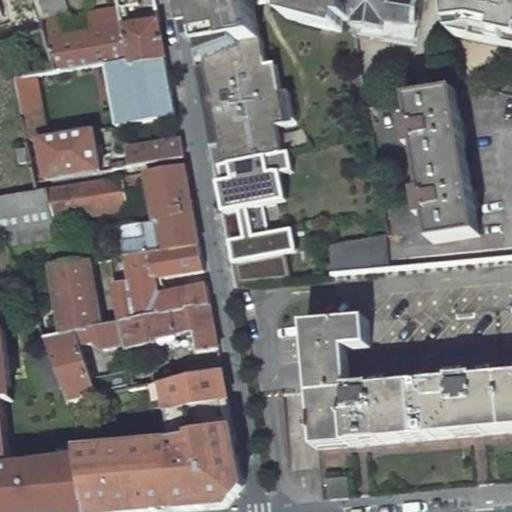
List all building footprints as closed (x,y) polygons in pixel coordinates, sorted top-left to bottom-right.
[(34,0),(0,0),(0,46),(45,33),(34,0)] [(34,0),(45,33),(58,74),(93,68),(131,61),(125,28),(122,14),(121,9),(89,15),(92,34),(65,39),(62,19),(69,18),(63,0),(34,0)] [(119,0),(121,9),(122,14),(128,13),(128,9),(127,10),(127,7),(136,6),(135,0),(119,0)] [(222,146),(226,166),(285,155),(280,128),(289,126),(278,67),(269,68),(264,41),(261,42),(255,7),(272,4),(273,8),(286,9),(285,13),(353,23),(349,0),(186,0),(194,40),(203,89),(215,86),(217,98),(216,99),(214,99),(212,101),(211,104),(211,106),(211,108),(212,110),(213,112),(215,113),(217,114),(220,114),(223,130),(214,132),(217,147),(222,146)] [(421,0),(349,0),(353,23),(356,38),(358,38),(368,39),(369,32),(384,35),(383,42),(416,47),(424,0),(421,0)] [(511,0),(450,0),(456,39),(511,49),(511,0)] [(167,61),(160,22),(125,28),(131,61),(132,67),(158,63),(167,61)] [(128,116),(166,109),(158,63),(132,67),(131,61),(93,68),(95,79),(120,75),(128,116)] [(464,93),(461,72),(433,76),(437,97),(411,101),(415,124),(408,125),(412,152),(419,151),(426,195),(419,196),(423,222),(430,222),(435,244),(480,237),(469,171),(471,171),(471,166),(469,166),(467,156),(457,93),(464,93)] [(37,77),(17,81),(29,142),(40,140),(49,138),(37,77)] [(364,90),(336,95),(337,102),(366,98),(364,90)] [(49,138),(40,140),(48,182),(102,173),(95,131),(49,138)] [(182,141),(129,150),(132,168),(186,159),(182,141)] [(124,162),(109,165),(111,171),(126,169),(124,162)] [(38,192),(0,198),(0,230),(20,274),(53,269),(74,266),(69,231),(57,232),(55,222),(125,210),(121,187),(148,182),(156,225),(125,230),(127,243),(126,244),(126,246),(114,247),(115,259),(128,257),(201,246),(186,167),(38,191),(38,192)] [(331,246),(332,275),(389,269),(388,235),(331,246)] [(206,273),(201,246),(128,257),(133,283),(117,286),(123,324),(212,306),(209,287),(160,297),(157,280),(206,273)] [(74,266),(53,269),(64,336),(104,328),(93,263),(74,266)] [(64,336),(46,340),(52,355),(65,386),(69,396),(70,403),(136,389),(132,372),(91,381),(81,348),(95,345),(107,352),(128,346),(130,351),(162,344),(162,339),(195,333),(199,354),(220,350),(212,306),(123,324),(104,328),(64,336)] [(307,327),(319,451),(511,433),(511,379),(478,382),(478,380),(454,382),(455,384),(374,391),(374,389),(343,392),(340,351),(371,349),(368,322),(307,327)] [(0,404),(5,404),(15,403),(5,329),(0,329),(0,404)] [(52,355),(38,360),(50,391),(65,386),(52,355)] [(245,485),(225,373),(162,385),(174,444),(80,452),(82,463),(92,511),(184,511),(226,508),(245,485)] [(0,404),(0,472),(11,471),(5,404),(0,404)] [(0,511),(92,511),(82,463),(55,466),(51,463),(42,465),(39,468),(11,471),(0,472),(0,511)] [(348,480),(329,481),(331,500),(350,499),(348,480)]
